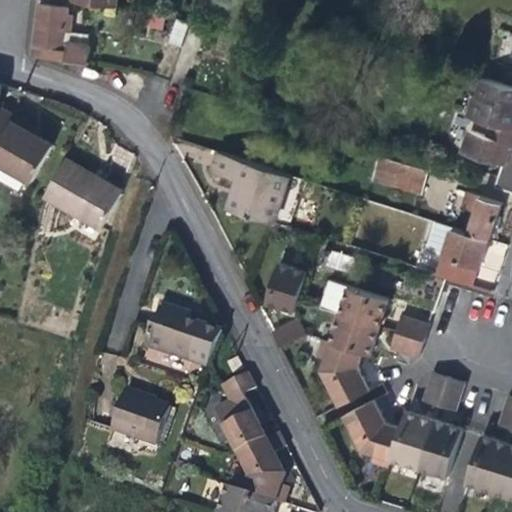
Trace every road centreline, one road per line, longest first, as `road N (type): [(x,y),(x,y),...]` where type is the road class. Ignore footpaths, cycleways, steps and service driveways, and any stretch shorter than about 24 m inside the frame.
road 1 (residential): [(0,54),(111,108),(160,159),(340,506)]
road 2 (unknown): [(160,159),(102,339)]
